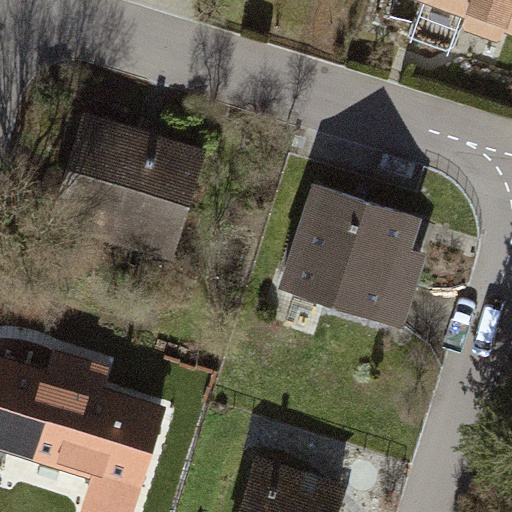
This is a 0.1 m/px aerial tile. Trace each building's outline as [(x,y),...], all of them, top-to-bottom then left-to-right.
[(511,0),(411,0),(400,32),(440,47),(448,43),(455,24),(463,21),(489,30),(495,28),(498,17),(511,22),(511,0)] [(194,150),(80,115),(49,214),(96,228),(100,216),(165,236),(160,248),(163,249),(194,150)] [(307,238),(291,284),(391,318),(414,253),(396,247),(407,215),(315,184),(298,235),(307,238)] [(129,483),(153,407),(40,372),(27,410),(0,401),(0,433),(18,439),(15,447),(129,483)] [(291,472),(251,459),(232,511),(327,511),(330,503),(286,489),(291,472)]
